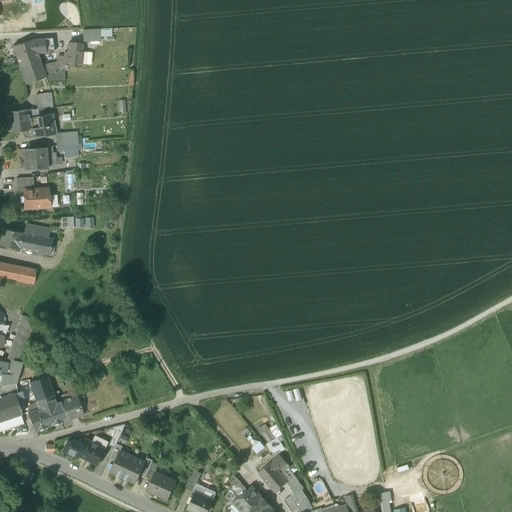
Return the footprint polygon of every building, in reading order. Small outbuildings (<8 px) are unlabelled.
[(82,30),(83,42),(101,42),(101,38),(101,31),(101,29),(84,30),(82,30)] [(32,40),(37,53),(53,52),(52,38),(32,40)] [(18,62),(19,67),(39,60),(37,53),(32,40),(12,46),(18,62)] [(65,66),(79,67),(80,65),(81,52),(82,45),(67,43),(66,53),(65,66)] [(56,57),(56,62),(56,65),(60,65),(65,66),(66,53),(63,52),(62,57),(56,57)] [(92,54),(81,52),(80,65),(91,66),(92,54)] [(44,72),(39,60),(19,67),(25,84),(45,77),(44,72)] [(60,71),(60,65),(56,65),(56,62),(43,65),(45,72),(60,71)] [(63,71),(60,71),(45,72),(44,72),(45,77),(47,82),(63,82),(63,71)] [(36,94),(37,109),(52,108),(50,92),(36,94)] [(7,132),(30,129),(31,129),(30,119),(30,117),(29,110),(5,113),(7,132)] [(38,118),(30,119),(31,129),(30,129),(31,137),(55,135),(55,133),(52,113),(37,116),(38,118)] [(56,140),(56,146),(64,146),(77,145),(76,131),(59,133),(60,140),(56,140)] [(77,145),(64,146),(65,158),(79,157),(77,145)] [(47,168),(47,167),(46,147),(23,149),(24,170),(47,168)] [(52,147),(46,147),(47,167),(56,166),(55,153),(52,153),(52,147)] [(65,174),(66,187),(75,187),(74,174),(65,174)] [(16,178),(17,192),(23,191),(23,190),(34,190),(33,177),(16,178)] [(23,191),(24,209),(49,207),(48,195),(48,189),(34,190),(23,190),(23,191)] [(48,195),(49,207),(57,206),(56,195),(48,195)] [(75,219),(75,227),(84,227),(83,218),(75,219)] [(84,219),(85,228),(93,228),(93,218),(84,219)] [(25,225),(24,233),(34,235),(36,227),(25,225)] [(48,229),(36,227),(34,235),(36,235),(33,252),(47,255),(49,246),(51,238),(47,237),(48,229)] [(36,235),(34,235),(24,233),(2,228),(0,237),(0,245),(33,252),(36,235)] [(0,277),(21,281),(23,267),(0,262),(0,277)] [(36,270),(23,267),(21,281),(33,284),(36,270)] [(14,340),(27,346),(32,327),(35,320),(21,315),(15,336),(14,340)] [(3,325),(0,324),(0,334),(3,335),(4,336),(9,326),(3,325)] [(7,359),(14,361),(21,363),(22,362),(25,351),(27,346),(14,340),(13,340),(7,359)] [(22,363),(21,363),(14,361),(10,374),(18,376),(22,363)] [(33,366),(22,362),(21,363),(22,363),(18,376),(16,383),(28,382),(33,366)] [(5,374),(2,374),(0,382),(0,384),(15,383),(16,383),(18,376),(5,374)] [(36,402),(53,396),(52,393),(48,382),(46,376),(29,382),(36,402)] [(48,382),(52,393),(57,392),(58,391),(54,380),(48,382)] [(65,382),(70,397),(76,395),(71,380),(65,382)] [(0,420),(21,414),(14,394),(17,393),(15,383),(0,384),(0,420)] [(61,401),(57,392),(52,393),(53,396),(56,403),(61,401)] [(71,402),(62,405),(67,420),(78,416),(83,415),(83,414),(81,414),(78,407),(76,407),(73,398),(77,396),(77,395),(70,398),(71,402)] [(36,402),(39,408),(56,403),(53,396),(36,402)] [(83,414),(77,396),(73,398),(76,407),(78,407),(81,414),(83,414)] [(61,401),(56,403),(39,408),(27,412),(34,432),(48,427),(68,420),(67,420),(62,405),(61,401)] [(116,430),(122,433),(126,424),(111,428),(116,430)] [(262,434),(268,430),(265,425),(257,430),(260,435),(262,434)] [(270,429),(276,439),(277,438),(280,436),(275,425),(270,428),(270,429)] [(262,434),(268,443),(276,439),(270,429),(268,430),(262,434)] [(109,445),(115,448),(117,444),(122,433),(116,430),(109,445)] [(267,444),(270,450),(280,444),(277,438),(276,439),(268,443),(267,444)] [(85,439),(82,445),(78,456),(98,465),(105,449),(94,443),(85,439)] [(78,458),(78,456),(82,445),(72,440),(67,441),(62,451),(78,458)] [(122,447),(117,444),(115,448),(109,459),(115,461),(120,450),(120,451),(122,447)] [(280,444),(270,450),(274,453),(283,448),(280,444)] [(110,472),(123,478),(133,456),(120,451),(120,450),(115,461),(110,472)] [(258,473),(265,481),(269,477),(271,478),(274,475),(277,479),(282,475),(281,474),(279,471),(287,464),(280,455),(271,462),(258,473)] [(145,462),(133,456),(123,478),(135,484),(140,473),(145,462)] [(140,473),(146,475),(151,464),(153,461),(147,458),(145,462),(140,473)] [(151,464),(146,475),(152,479),(155,472),(158,467),(151,464)] [(289,487),(293,494),(297,500),(293,502),(297,508),(308,501),(301,490),(303,489),(297,482),(298,481),(287,468),(281,474),(282,475),(288,482),(287,483),(289,487)] [(193,470),(191,474),(199,478),(201,474),(193,470)] [(147,490),(167,499),(175,481),(167,478),(166,479),(155,474),(156,472),(155,472),(152,479),(147,490)] [(196,484),(199,478),(191,474),(184,488),(192,492),(196,484)] [(288,482),(282,475),(277,479),(274,475),(271,478),(269,477),(265,481),(275,493),(287,483),(288,482)] [(229,488),(233,492),(242,484),(235,476),(229,488)] [(194,492),(213,500),(216,493),(196,484),(192,492),(194,492)] [(247,490),(242,484),(233,492),(238,498),(247,490)] [(233,502),(241,511),(243,511),(260,497),(251,486),(247,490),(238,498),(233,502)] [(379,493),(382,511),(391,511),(387,491),(379,493)] [(187,508),(194,511),(207,511),(213,500),(194,492),(187,508)] [(291,511),(297,508),(293,502),(297,500),(293,494),(284,500),(291,511)] [(346,506),(348,511),(357,511),(351,495),(343,498),(346,506)] [(243,511),(264,511),(270,507),(260,497),(243,511)] [(297,508),(299,511),(307,511),(313,509),(308,501),(297,508)] [(430,511),(441,511),(438,502),(428,505),(430,511)]
